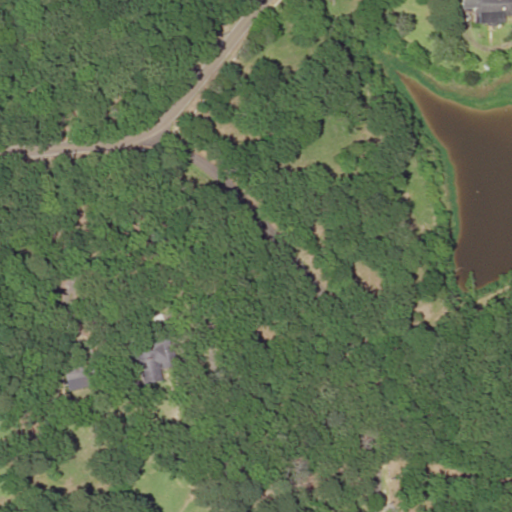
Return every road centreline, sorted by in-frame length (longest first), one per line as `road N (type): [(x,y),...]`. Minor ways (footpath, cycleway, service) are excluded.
road 1 (residential): [(153,131),(228,194),(348,337),(367,384),(382,511)]
road 2 (tertiary): [(264,0),(153,131),(0,154)]
